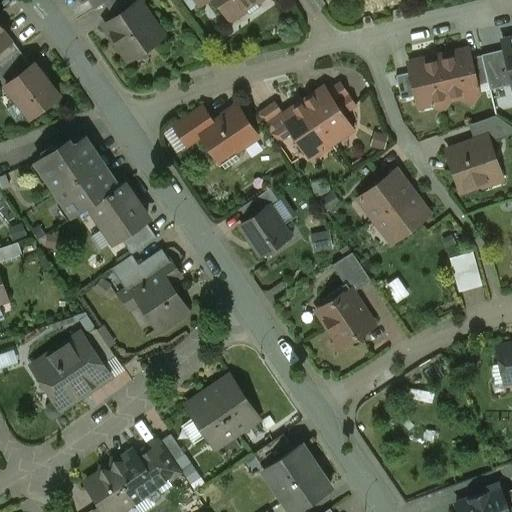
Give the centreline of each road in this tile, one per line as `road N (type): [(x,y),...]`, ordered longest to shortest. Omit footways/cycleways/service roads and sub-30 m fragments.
road 1 (residential): [(251,310),(28,476)]
road 2 (residential): [(120,116),(251,310)]
road 3 (residential): [(120,116),(332,48)]
road 4 (residential): [(511,308),(430,340),(319,414)]
road 5 (residential): [(461,218),(400,129),(370,38)]
road 6 (residential): [(34,0),(120,116)]
road 7 (residential): [(370,38),(507,4)]
road 8 (residential): [(251,310),(319,414)]
road 9 (residential): [(319,414),(388,511)]
